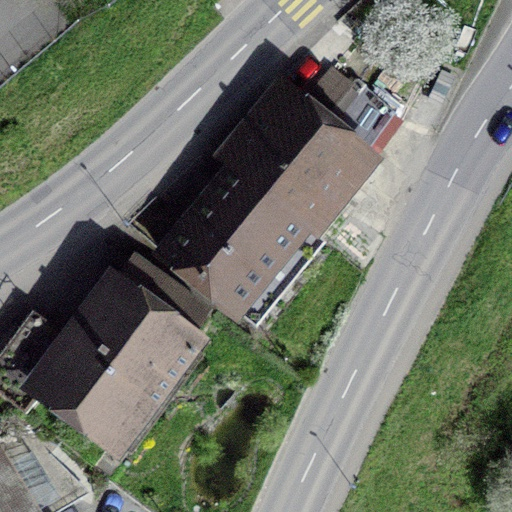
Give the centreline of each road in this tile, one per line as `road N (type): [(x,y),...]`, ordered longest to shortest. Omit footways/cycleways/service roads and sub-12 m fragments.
road 1 (tertiary): [(511,89),(453,177),(286,511)]
road 2 (tertiary): [(0,247),(121,160),(292,0)]
